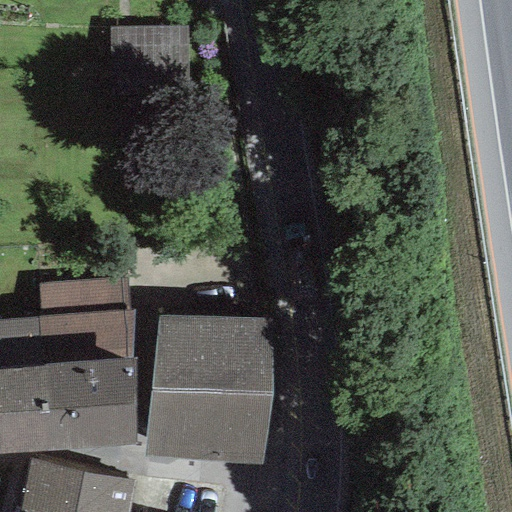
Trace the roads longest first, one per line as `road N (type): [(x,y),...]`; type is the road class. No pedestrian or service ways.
road 1 (tertiary): [(316,484),(321,396),(262,0)]
road 2 (residential): [(0,457),(109,455),(316,484)]
